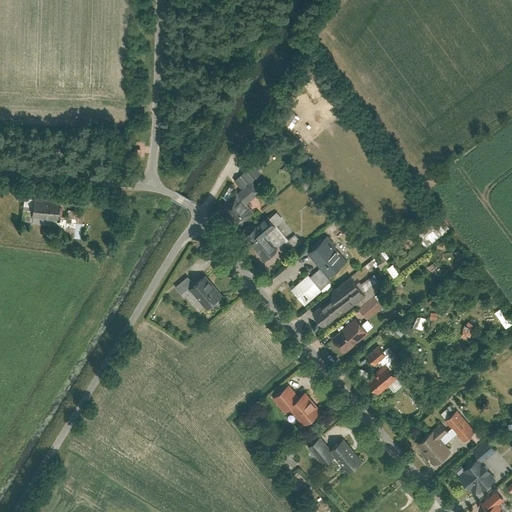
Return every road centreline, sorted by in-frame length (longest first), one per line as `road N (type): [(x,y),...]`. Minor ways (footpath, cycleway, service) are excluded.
road 1 (residential): [(203,219),(449,511)]
road 2 (residential): [(203,219),(170,256),(16,511)]
road 3 (residential): [(159,0),(148,187)]
road 4 (residential): [(148,187),(0,173)]
road 5 (track): [(256,114),(298,43),(338,0)]
